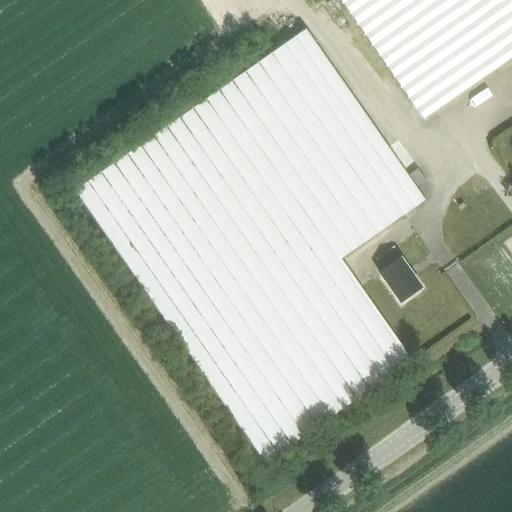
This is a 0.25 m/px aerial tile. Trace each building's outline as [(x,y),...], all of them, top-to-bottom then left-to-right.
[(217,0),(226,12),(243,0),(217,0)] [(511,0),(339,0),(421,117),(511,54),(511,0)] [(73,192),(263,464),(411,361),(340,260),(423,202),(304,31),(73,192)] [(417,188),(425,182),(417,170),(408,176),(417,188)] [(399,304),(421,289),(400,259),(399,259),(392,249),(377,260),(384,270),(378,274),(399,304)]
